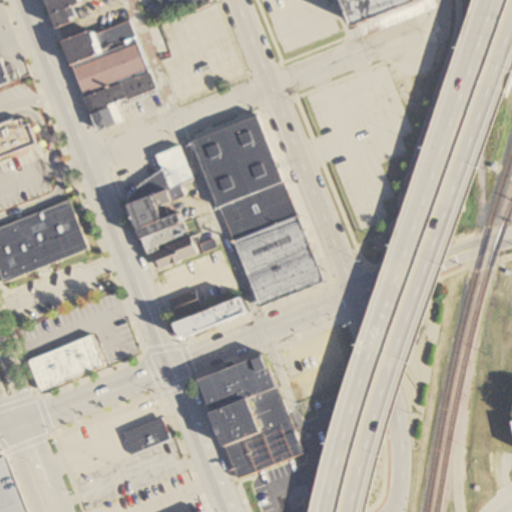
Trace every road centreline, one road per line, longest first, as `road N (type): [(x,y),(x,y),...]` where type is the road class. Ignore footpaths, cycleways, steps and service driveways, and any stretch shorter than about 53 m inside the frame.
road 1 (primary): [(24,0),(226,511)]
road 2 (motorway): [(488,15),(384,312),(325,511)]
road 3 (motorway): [(353,511),(511,45)]
road 4 (residential): [(87,160),(427,23),(441,0)]
road 5 (primary): [(353,292),(236,0)]
road 6 (primary): [(396,511),(397,432),(353,292)]
road 7 (secondary): [(171,366),(353,292)]
road 8 (secondary): [(8,431),(171,366)]
road 9 (tertiary): [(64,511),(0,352)]
road 10 (tertiary): [(353,292),(511,237)]
